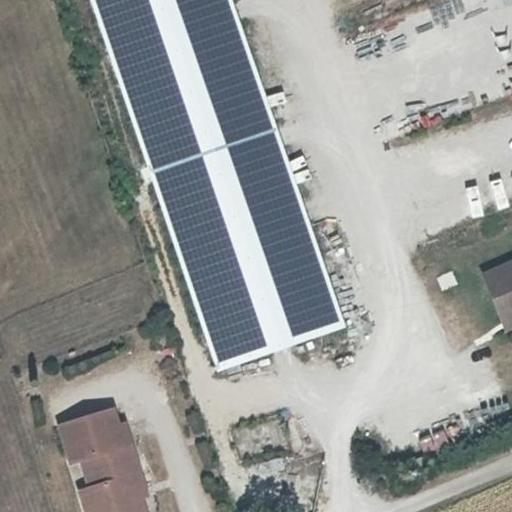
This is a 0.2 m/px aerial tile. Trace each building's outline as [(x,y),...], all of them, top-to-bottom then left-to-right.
[(88,0),(212,369),(342,327),(234,0),(88,0)] [(367,85),(496,43),(483,4),(354,46),(367,85)] [(511,316),(511,261),(482,275),(502,321),(511,316)] [(433,275),(440,292),(463,283),(456,267),(433,275)] [(511,316),(502,321),(508,340),(511,337),(511,316)] [(100,415),(131,511),(145,511),(141,498),(141,497),(138,498),(135,491),(145,488),(131,444),(124,446),(119,427),(113,411),(100,415)] [(88,511),(131,511),(100,415),(61,428),(73,463),(84,460),(93,489),(82,493),(88,511)] [(125,425),(119,427),(124,446),(131,444),(125,425)] [(415,471),(420,484),(430,479),(425,467),(415,471)] [(148,496),(145,488),(135,491),(138,498),(141,497),(141,498),(148,496)]
